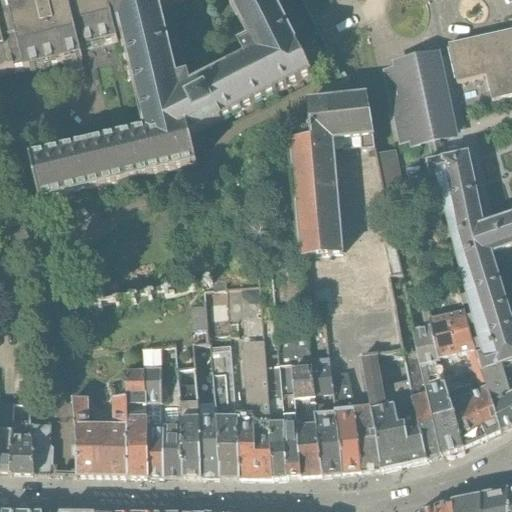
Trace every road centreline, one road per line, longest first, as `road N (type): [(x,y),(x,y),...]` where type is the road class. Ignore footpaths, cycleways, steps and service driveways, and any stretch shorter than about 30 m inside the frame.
road 1 (tertiary): [(362,498),(0,495)]
road 2 (tertiary): [(362,498),(503,465)]
